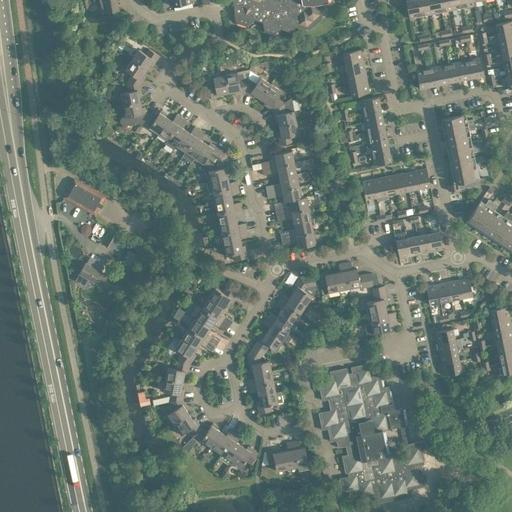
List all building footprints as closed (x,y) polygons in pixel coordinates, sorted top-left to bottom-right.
[(101,13),(119,10),(117,0),(109,0),(99,2),(101,13)] [(232,0),(234,8),(235,13),(237,22),(247,26),(254,19),(263,22),(265,32),(274,35),(281,28),(291,31),(298,25),(309,29),(322,18),(320,6),(324,2),(329,2),(328,0),(287,0),(285,2),(277,0),(232,0)] [(408,0),(406,1),(409,18),(420,16),(416,0),(408,0)] [(416,0),(420,16),(431,14),(427,0),(416,0)] [(427,0),(431,14),(441,12),(439,0),(427,0)] [(439,0),(441,12),(452,10),(450,0),(439,0)] [(450,0),(452,10),(463,8),(461,0),(450,0)] [(511,20),(496,24),(498,35),(511,31),(511,20)] [(511,31),(498,35),(500,46),(511,43),(511,31)] [(511,43),(500,46),(502,56),(511,54),(511,43)] [(145,54),(139,49),(132,60),(147,70),(150,65),(153,66),(159,56),(149,49),(145,54)] [(361,49),(343,53),(345,64),(363,60),(361,49)] [(504,67),(511,65),(511,54),(502,56),(504,67)] [(484,75),(481,57),(470,59),(473,77),(484,75)] [(459,62),(463,80),(473,77),(470,59),(459,62)] [(140,85),(146,76),(143,75),(147,70),(132,60),(125,70),(132,74),(126,82),(140,85)] [(363,60),(345,64),(347,75),(365,71),(363,60)] [(463,80),(459,62),(448,64),(452,82),(463,80)] [(438,66),(442,84),(452,82),(448,64),(438,66)] [(442,84),(438,66),(427,68),(431,86),(442,84)] [(416,70),(420,88),(431,86),(427,68),(416,70)] [(365,71),(347,75),(350,85),(367,81),(365,71)] [(237,73),(225,75),(229,93),(235,91),(235,94),(246,92),(248,78),(245,79),(244,73),(238,74),(237,73)] [(224,97),(223,94),(229,93),(225,75),(213,77),(215,85),(209,86),(211,99),(224,97)] [(254,98),(256,96),(261,99),(271,84),(261,77),(256,84),(248,78),(246,92),(254,98)] [(352,96),(370,93),(367,81),(350,85),(352,96)] [(142,95),(140,85),(126,82),(128,92),(120,93),(123,105),(140,102),(139,96),(142,95)] [(264,105),(273,110),(284,102),(277,97),(281,91),(271,84),(261,99),(266,102),(264,105)] [(379,96),(361,100),(363,111),(381,108),(379,96)] [(284,102),(273,110),(275,121),(278,120),(279,126),(297,122),(292,98),(284,102)] [(139,132),(143,126),(150,115),(146,112),(145,107),(142,108),(140,102),(123,105),(125,116),(122,117),(121,120),(121,123),(123,124),(134,125),(136,121),(141,125),(140,127),(138,126),(135,131),(138,133),(139,132)] [(365,122),(383,118),(381,108),(363,111),(365,122)] [(143,126),(139,132),(146,137),(149,134),(155,138),(159,133),(169,119),(165,116),(166,113),(161,110),(155,118),(150,115),(143,126)] [(177,114),(172,121),(169,119),(159,133),(168,139),(182,118),(177,114)] [(444,118),(445,120),(457,183),(448,184),(449,191),(486,183),(485,177),(479,179),(473,151),(479,150),(477,140),(471,141),(469,130),(475,129),(473,119),(467,120),(466,114),(444,118)] [(183,128),(187,121),(182,118),(168,139),(165,144),(174,150),(177,145),(187,130),(183,128)] [(383,118),(365,122),(367,132),(385,129),(383,118)] [(291,136),(299,134),(297,122),(279,126),(280,132),(277,132),(280,145),(293,142),(291,136)] [(195,126),(190,133),(187,130),(177,145),(186,151),(200,130),(195,126)] [(369,143),(387,139),(385,129),(367,132),(369,143)] [(186,151),(182,156),(191,162),(195,157),(205,142),(201,140),(205,133),(200,130),(186,151)] [(371,154),(389,150),(387,139),(369,143),(371,154)] [(205,142),(195,157),(207,166),(226,153),(210,142),(209,145),(205,142)] [(276,160),(261,162),(262,169),(294,162),(292,150),(274,154),(276,160)] [(374,165),(392,161),(389,150),(371,154),(374,165)] [(136,157),(141,160),(144,154),(140,151),(136,157)] [(226,153),(207,166),(211,181),(228,178),(227,173),(230,173),(226,153)] [(263,175),(278,172),(279,177),(297,174),(294,162),(262,169),(263,175)] [(430,186),(427,168),(415,170),(419,188),(430,186)] [(405,172),(408,190),(419,188),(415,170),(405,172)] [(394,175),(398,192),(408,190),(405,172),(394,175)] [(280,183),(266,186),(267,192),(299,186),(297,174),(279,177),(280,183)] [(384,177),(387,195),(398,192),(394,175),(384,177)] [(373,179),(377,197),(387,195),(384,177),(373,179)] [(228,178),(211,181),(207,182),(209,193),(213,192),(238,187),(237,181),(229,182),(228,178)] [(74,179),(64,197),(95,215),(106,196),(74,179)] [(362,181),(366,199),(377,197),(373,179),(362,181)] [(284,201),(289,200),(302,198),(301,197),(299,186),(267,192),(268,198),(283,196),(284,201)] [(232,195),(239,193),(238,187),(213,192),(215,203),(232,199),(232,195)] [(290,206),(275,209),(276,215),(309,208),(306,196),(301,197),(302,198),(289,200),(290,206)] [(241,202),(233,203),(232,199),(215,203),(217,213),(242,208),(241,202)] [(485,204),(480,201),(468,219),(511,248),(511,214),(507,211),(503,216),(494,210),(497,205),(489,199),(485,204)] [(236,216),(244,214),(242,208),(217,213),(219,224),(237,220),(236,216)] [(278,221),(292,218),(294,224),(311,220),(309,208),(276,215),(278,221)] [(245,223),(238,225),(237,220),(219,224),(221,234),(247,229),(245,223)] [(295,229),(280,232),(281,238),(314,232),(311,220),(294,224),(295,229)] [(111,227),(102,243),(113,249),(122,234),(111,227)] [(240,237),(248,235),(247,229),(221,234),(223,245),(241,241),(240,237)] [(443,249),(439,231),(428,233),(432,251),(443,249)] [(298,247),(316,244),(314,232),(281,238),(283,245),(297,242),(298,247)] [(432,251),(428,233),(418,235),(421,253),(432,251)] [(421,253),(418,235),(407,238),(410,256),(421,253)] [(396,240),(399,258),(410,256),(407,238),(396,240)] [(245,245),(242,246),(241,241),(223,245),(226,256),(233,254),(235,260),(247,258),(245,245)] [(129,249),(125,256),(137,263),(141,256),(129,249)] [(352,269),(351,261),(345,263),(350,288),(360,286),(360,288),(367,287),(364,274),(358,275),(357,268),(352,269)] [(101,271),(86,262),(79,273),(94,282),(97,277),(105,282),(108,277),(100,272),(101,271)] [(338,264),(340,272),(336,272),(339,290),(350,288),(345,263),(338,264)] [(327,285),(328,292),(339,290),(336,272),(331,273),(330,270),(318,273),(321,286),(327,285)] [(373,286),(371,273),(364,274),(367,287),(373,286)] [(294,291),(291,295),(306,305),(317,288),(314,274),(300,277),(291,289),(294,291)] [(473,295),(469,277),(458,280),(462,298),(473,295)] [(447,282),(451,300),(462,298),(458,280),(447,282)] [(437,284),(440,302),(451,300),(447,282),(437,284)] [(502,286),(496,282),(495,284),(492,289),(497,292),(500,288),(502,286)] [(426,286),(429,304),(440,302),(437,284),(426,286)] [(385,285),(372,288),(373,294),(386,292),(385,285)] [(222,292),(215,288),(209,298),(223,308),(227,303),(229,305),(236,294),(225,287),(222,292)] [(374,300),(366,302),(369,312),(386,309),(385,304),(388,304),(386,292),(373,294),(374,300)] [(289,298),(282,294),(278,299),(300,314),(304,316),(310,307),(306,305),(291,295),(289,298)] [(233,321),(220,313),(223,308),(209,298),(202,308),(229,326),(233,321)] [(275,304),(282,309),(279,313),(294,323),(300,314),(278,299),(275,304)] [(507,306),(490,310),(492,321),(510,317),(507,306)] [(213,323),(226,331),(229,326),(202,308),(195,318),(210,328),(213,323)] [(395,312),(387,313),(386,309),(369,312),(371,323),(396,318),(395,312)] [(277,316),(270,312),(267,317),(288,332),(294,323),(279,313),(277,316)] [(263,322),(270,327),(267,331),(282,341),(287,344),(293,335),(288,332),(267,317),(263,322)] [(494,331),(511,328),(510,317),(492,321),(494,331)] [(220,341),(207,333),(210,328),(195,318),(189,328),(216,346),(220,341)] [(390,326),(397,324),(396,318),(371,323),(366,324),(368,335),(390,330),(390,326)] [(200,343),(213,351),(216,346),(189,328),(182,338),(197,348),(200,343)] [(453,328),(435,331),(437,343),(455,339),(453,328)] [(511,328),(494,331),(496,342),(511,338),(511,328)] [(269,345),(276,350),(282,341),(267,331),(265,335),(262,333),(255,343),(266,350),(269,345)] [(182,352),(177,360),(189,365),(196,354),(194,353),(197,348),(182,338),(175,348),(182,352)] [(498,352),(511,349),(511,338),(496,342),(498,352)] [(455,339),(437,343),(439,353),(457,350),(455,339)] [(255,343),(252,349),(263,356),(266,350),(255,343)] [(252,349),(247,356),(250,370),(253,370),(254,374),(272,371),(269,360),(265,361),(265,357),(263,356),(252,349)] [(511,349),(498,352),(500,363),(511,360),(511,349)] [(457,350),(439,353),(441,364),(459,360),(457,350)] [(175,368),(167,367),(165,379),(183,382),(184,376),(187,377),(189,365),(177,360),(175,368)] [(444,375),(462,371),(459,360),(441,364),(444,375)] [(502,374),(511,372),(511,360),(500,363),(502,374)] [(392,403),(389,386),(383,387),(380,374),(371,376),(368,363),(351,367),(352,373),(348,373),(347,368),(330,371),(332,380),(319,383),(322,400),(328,399),(330,410),(319,412),(322,430),(328,428),(330,441),(336,440),(338,447),(346,446),(348,454),(342,455),(345,473),(348,472),(349,476),(339,478),(342,492),(349,490),(350,496),(359,494),(360,499),(377,496),(378,503),(412,496),(410,489),(426,486),(424,476),(422,465),(424,464),(421,449),(427,448),(425,440),(403,444),(405,455),(399,456),(398,450),(388,452),(383,430),(406,425),(402,408),(396,409),(395,403),(392,403)] [(255,379),(247,380),(248,386),(274,381),(272,371),(254,374),(255,379)] [(169,399),(169,402),(183,399),(185,389),(182,388),(183,382),(165,379),(163,391),(170,392),(170,396),(169,399)] [(249,393),(257,391),(258,396),(276,392),(274,381),(248,386),(249,393)] [(259,400),(256,401),(259,413),(271,410),(270,404),(278,403),(276,392),(258,396),(259,400)] [(170,396),(153,400),(153,404),(169,402),(169,399),(170,396)] [(149,398),(139,400),(140,406),(151,404),(149,398)] [(174,410),(167,414),(174,424),(189,414),(186,409),(188,408),(183,399),(169,402),(174,410)] [(195,417),(192,419),(189,414),(174,424),(181,434),(188,430),(192,437),(202,428),(195,417)] [(216,429),(218,426),(213,423),(207,431),(202,428),(192,437),(200,442),(202,440),(211,447),(221,432),(216,429)] [(230,428),(226,435),(221,432),(211,447),(221,453),(236,432),(230,428)] [(221,453),(218,458),(229,464),(231,460),(241,445),(236,442),(241,435),(236,432),(221,453)] [(309,468),(305,446),(300,447),(299,440),(293,441),(298,466),(299,471),(309,468)] [(286,442),(288,450),(284,451),(287,468),(298,466),(293,441),(286,442)] [(241,467),(246,460),(251,464),(258,453),(248,446),(246,448),(241,445),(231,460),(241,467)] [(264,452),(262,465),(275,463),(276,471),(287,468),(284,451),(279,452),(278,449),(264,452)]
